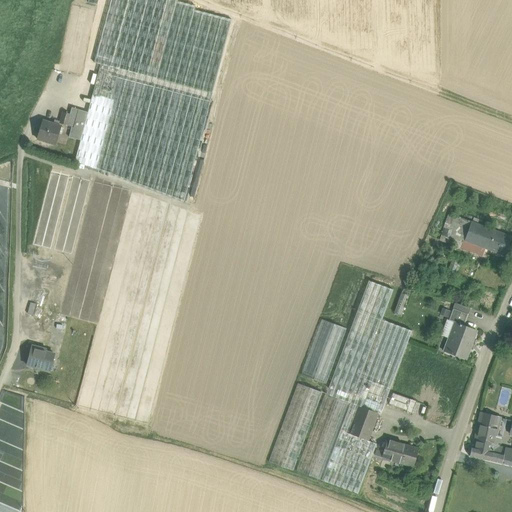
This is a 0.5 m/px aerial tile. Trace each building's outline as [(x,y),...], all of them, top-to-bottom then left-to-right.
[(154,0),(134,71),(156,77),(156,79),(100,64),(88,112),(80,140),(75,161),(184,202),(232,20),(194,10),(196,7),(176,2),(176,0),(154,0)] [(134,71),(154,0),(111,0),(96,61),(134,71)] [(78,110),(72,108),(70,114),(67,126),(71,127),(73,128),(78,110)] [(88,112),(78,110),(73,128),(71,127),(69,137),(80,140),(88,112)] [(70,114),(63,112),(59,123),(67,126),(70,114)] [(61,127),(42,120),(37,139),(56,145),(61,127)] [(51,245),(69,174),(52,170),(34,241),(51,245)] [(73,251),(91,180),(74,175),(56,247),(73,251)] [(464,240),(471,221),(457,215),(450,234),(464,240)] [(495,229),(471,221),(464,240),(488,249),(495,229)] [(511,236),(495,229),(488,249),(505,255),(511,236)] [(368,281),(326,394),(350,403),(359,406),(378,413),(380,414),(412,331),(382,320),(393,290),(368,281)] [(401,293),(394,313),(400,315),(407,295),(401,293)] [(31,303),(27,314),(33,315),(36,305),(31,303)] [(455,303),(453,308),(468,314),(470,309),(455,303)] [(448,320),(455,323),(455,322),(464,325),(468,314),(453,308),(448,320)] [(322,319),(301,375),(326,384),(347,329),(322,319)] [(464,325),(455,322),(455,323),(444,352),(465,360),(476,330),(464,325)] [(54,354),(41,350),(42,348),(31,345),(26,365),(50,371),(54,354)] [(322,392),(298,383),(269,462),(293,471),(322,392)] [(412,412),(416,401),(393,392),(389,403),(412,412)] [(325,393),(296,471),(321,480),(350,403),(326,394),(325,393)] [(350,403),(321,480),(326,482),(358,494),(376,444),(368,441),(349,434),(359,406),(350,403)] [(378,413),(359,406),(349,434),(368,441),(378,413)] [(505,420),(481,414),(474,448),(504,456),(506,449),(499,447),(505,420)] [(511,450),(506,449),(504,456),(502,464),(511,465),(511,425),(510,434),(511,434),(511,450)] [(406,446),(387,440),(384,453),(376,451),(375,456),(401,463),(406,446)] [(418,449),(406,446),(401,463),(413,466),(418,449)] [(474,448),(472,448),(470,456),(502,464),(504,456),(474,448)]
